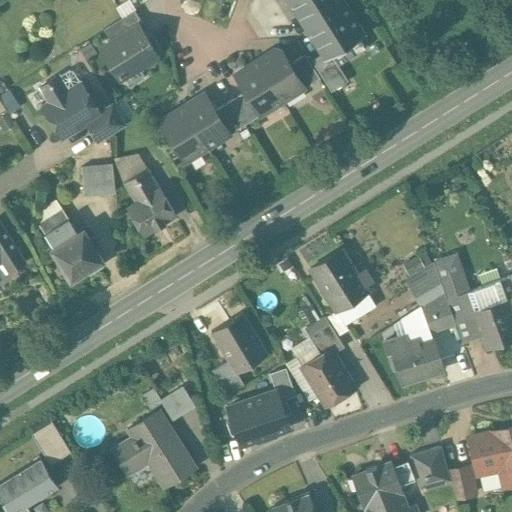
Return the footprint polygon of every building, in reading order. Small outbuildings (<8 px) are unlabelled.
[(345,0),(344,0),(288,0),(305,25),(345,0)] [(366,33),(345,0),(305,25),(326,58),(366,33)] [(134,10),(104,29),(112,42),(139,25),(139,26),(143,24),(134,10)] [(112,42),(101,49),(120,79),(143,65),(148,66),(153,63),(154,58),(158,56),(139,26),(139,25),(112,42)] [(282,51),(275,50),(257,61),(283,102),(305,88),(290,64),(282,51)] [(305,55),(290,64),(305,88),(320,78),(305,55)] [(283,102),(257,61),(235,75),(246,92),(260,115),(283,102)] [(58,77),(42,87),(51,102),(44,106),(63,136),(99,114),(81,85),(68,93),(58,77)] [(260,115),(246,92),(236,98),(250,122),(260,115)] [(205,93),(182,107),(207,148),(230,134),(215,111),(205,93)] [(250,122),(236,98),(225,105),(240,128),(250,122)] [(112,104),(99,112),(100,114),(88,121),(100,141),(125,124),(112,104)] [(240,128),(225,105),(215,111),(230,134),(240,128)] [(182,107),(160,120),(185,161),(207,148),(182,107)] [(113,164),(82,167),(84,194),(115,192),(113,164)] [(147,169),(123,183),(135,203),(128,207),(145,235),(176,217),(160,188),(159,188),(147,169)] [(84,229),(78,233),(63,209),(39,224),(54,248),(52,249),(71,281),(88,270),(90,274),(103,266),(101,262),(104,260),(96,248),(101,246),(94,235),(89,238),(84,229)] [(0,257),(9,272),(26,262),(0,219),(0,257)] [(359,277),(342,249),(310,268),(337,311),(368,291),(364,286),(371,282),(365,273),(359,277)] [(435,265),(405,281),(421,307),(445,292),(435,265)] [(509,277),(500,280),(507,300),(511,298),(511,285),(509,278),(510,278),(509,277)] [(511,314),(507,300),(500,280),(459,294),(467,319),(470,318),(471,321),(468,322),(474,337),(482,335),(486,348),(511,338),(511,314)] [(445,292),(421,307),(425,320),(430,332),(455,323),(447,299),(445,292)] [(467,319),(459,294),(447,299),(455,323),(467,319)] [(421,307),(403,318),(410,329),(425,320),(421,307)] [(349,330),(337,311),(327,317),(339,336),(349,330)] [(243,312),(210,331),(228,361),(235,372),(236,371),(267,352),(243,312)] [(467,319),(455,323),(462,342),(474,337),(468,322),(471,321),(470,318),(467,319)] [(329,324),(309,336),(321,355),(330,349),(333,354),(344,348),(329,324)] [(417,339),(401,344),(399,337),(384,342),(392,369),(397,368),(401,384),(423,377),(422,375),(443,369),(433,340),(419,344),(417,339)] [(333,354),(330,349),(321,355),(302,367),(326,406),(354,388),(333,354)] [(235,372),(228,361),(212,370),(227,395),(244,384),(236,371),(235,372)] [(274,390),(227,405),(240,443),(289,427),(280,400),(296,395),(287,368),(269,375),(274,390)] [(182,386),(160,400),(173,420),(195,406),(182,386)] [(155,411),(127,429),(131,436),(111,449),(128,476),(148,463),(163,488),(196,467),(178,437),(173,440),(155,411)] [(52,421),(31,434),(50,464),(71,452),(52,421)] [(511,428),(491,433),(492,433),(469,438),(477,474),(503,469),(502,465),(508,464),(511,482),(511,428)] [(40,458),(0,482),(0,492),(6,502),(2,505),(6,511),(30,511),(27,506),(58,487),(40,458)] [(407,458),(394,463),(401,479),(413,474),(407,458)] [(391,462),(353,476),(366,511),(401,511),(396,496),(403,493),(391,462)] [(468,467),(448,471),(456,498),(475,494),(468,467)] [(444,478),(416,489),(425,511),(453,500),(444,478)] [(315,511),(309,494),(271,508),(272,511),(315,511)]
